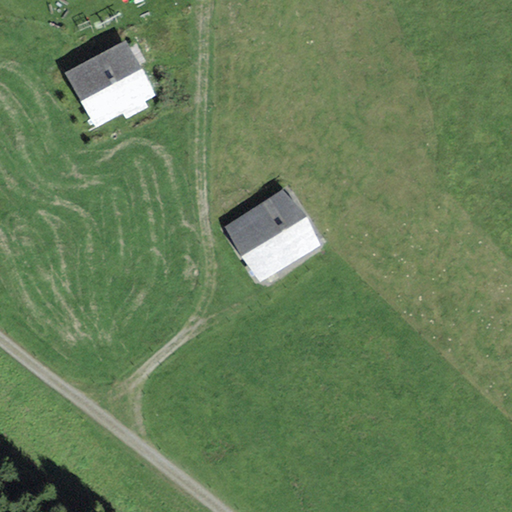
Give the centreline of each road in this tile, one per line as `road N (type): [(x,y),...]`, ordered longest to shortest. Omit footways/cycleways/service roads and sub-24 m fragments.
road 1 (track): [(102,419),(185,335),(214,273),(201,184),(207,0)]
road 2 (track): [(0,337),(216,511)]
